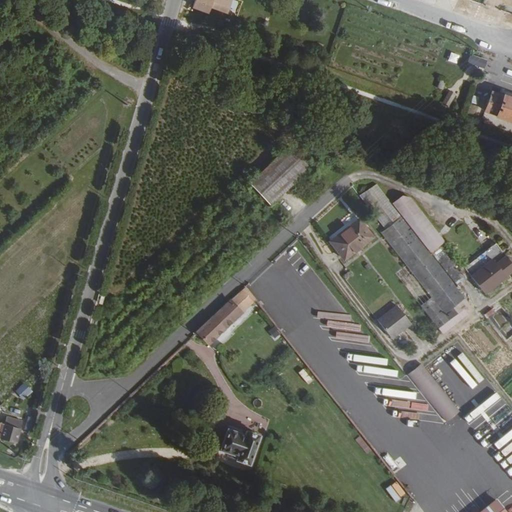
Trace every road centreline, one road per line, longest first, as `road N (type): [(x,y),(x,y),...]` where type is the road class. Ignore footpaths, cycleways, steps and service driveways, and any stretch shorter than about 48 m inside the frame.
road 1 (residential): [(125,391),(352,178),(370,176),(475,215)]
road 2 (tertiary): [(63,387),(176,0)]
road 3 (track): [(511,287),(427,352),(397,352),(304,223)]
road 4 (unclassified): [(511,39),(396,0)]
